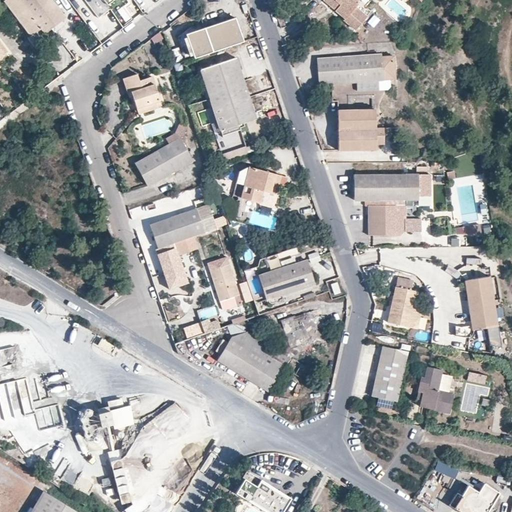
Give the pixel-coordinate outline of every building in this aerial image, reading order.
[(47,31),(66,16),(54,0),(7,0),(33,35),(38,31),(35,26),(40,22),(43,27),(47,31)] [(333,0),(334,1),(329,6),(340,14),(338,17),(350,28),(361,16),(351,8),(355,2),(352,0),(333,0)] [(365,0),(352,0),(355,2),(351,8),(361,16),(367,9),(362,4),(365,0)] [(245,45),(237,21),(180,40),(187,62),(195,59),(196,62),(245,45)] [(40,22),(35,26),(38,31),(43,27),(40,22)] [(51,36),(47,31),(43,27),(38,31),(33,35),(30,37),(37,46),(51,36)] [(0,64),(8,59),(0,47),(0,64)] [(397,80),(395,56),(382,57),(382,55),(318,60),(320,88),(357,85),(357,95),(391,92),(390,81),(397,80)] [(222,135),(257,123),(237,62),(202,73),(222,135)] [(160,102),(152,79),(139,83),(137,75),(122,80),(128,99),(132,98),(136,110),(160,102)] [(136,110),(139,119),(163,111),(160,102),(136,110)] [(378,113),(339,113),(339,152),(379,151),(379,146),(386,146),(386,130),(378,130),(378,113)] [(137,166),(148,187),(193,164),(182,143),(137,166)] [(261,206),(264,196),(264,193),(276,197),(281,178),(249,170),(241,201),(261,206)] [(433,207),(433,176),(354,177),(355,203),(371,203),(371,238),(396,238),(396,218),(409,218),(409,202),(420,202),(421,207),(433,207)] [(149,226),(158,250),(205,234),(197,210),(149,226)] [(213,217),(217,227),(225,224),(220,214),(213,217)] [(448,218),(429,219),(430,235),(449,234),(448,218)] [(483,233),(482,223),(466,225),(467,233),(483,233)] [(317,252),(307,256),(310,264),(320,260),(317,252)] [(258,271),(267,298),(313,282),(304,256),(258,271)] [(229,263),(210,269),(220,299),(239,292),(229,263)] [(334,295),(340,293),(336,281),(330,283),(334,295)] [(417,289),(397,284),(389,321),(408,325),(414,301),(417,289)] [(488,284),(464,287),(472,336),(495,332),(488,284)] [(408,325),(418,328),(424,304),(414,301),(408,325)] [(216,307),(198,310),(199,319),(217,317),(216,307)] [(217,319),(201,324),(205,336),(221,330),(217,319)] [(457,338),(470,336),(469,327),(455,328),(457,338)] [(270,392),(290,358),(239,328),(219,360),(270,392)] [(407,351),(383,345),(371,394),(395,400),(407,351)] [(16,363),(13,348),(0,350),(0,382),(9,380),(6,365),(16,363)] [(449,412),(453,396),(436,391),(441,371),(427,367),(424,378),(420,377),(417,392),(424,394),(423,402),(422,406),(449,412)] [(28,380),(0,383),(0,405),(1,418),(32,415),(28,380)] [(415,400),(423,402),(424,394),(417,392),(415,400)] [(38,429),(62,424),(58,404),(53,405),(52,398),(34,402),(35,409),(38,429)] [(378,401),(376,407),(392,411),(393,404),(378,401)] [(102,428),(113,425),(109,412),(99,415),(102,428)] [(143,423),(146,430),(162,422),(160,416),(143,423)] [(122,460),(112,462),(121,503),(131,501),(122,460)] [(437,464),(434,475),(457,481),(460,470),(437,464)] [(62,481),(73,486),(79,473),(69,468),(62,481)] [(250,472),(237,494),(267,511),(284,511),(292,498),(250,472)] [(486,511),(498,493),(474,478),(456,506),(465,511),(486,511)] [(73,511),(43,494),(31,511),(73,511)]
